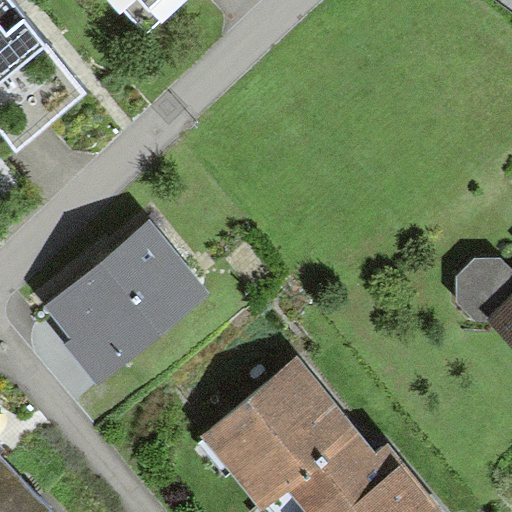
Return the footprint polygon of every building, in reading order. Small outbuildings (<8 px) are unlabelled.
[(0,0),(0,107),(17,128),(86,71),(28,0),(0,0)] [(154,0),(165,11),(176,0),(154,0)] [(98,250),(45,294),(70,324),(63,329),(97,371),(210,278),(151,206),(98,250)] [(490,304),(511,282),(511,260),(502,250),(474,251),(457,268),(457,293),(474,312),(497,311),(490,304)] [(511,282),(490,304),(497,311),(511,326),(511,282)] [(376,435),(297,342),(202,422),(263,493),(289,471),(309,493),(292,507),(296,511),(459,511),(387,426),(376,435)] [(0,511),(53,511),(59,507),(0,447),(0,446),(6,441),(0,434),(0,511)]
